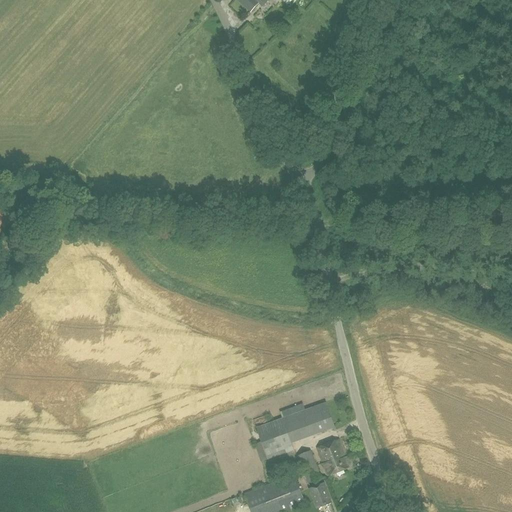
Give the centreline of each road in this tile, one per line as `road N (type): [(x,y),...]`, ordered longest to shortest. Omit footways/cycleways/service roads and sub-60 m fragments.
road 1 (unclassified): [(401,511),(355,397),(317,219),(299,183)]
road 2 (unclassified): [(299,183),(318,162),(330,113),(380,0)]
road 3 (unclassified): [(299,183),(216,0)]
